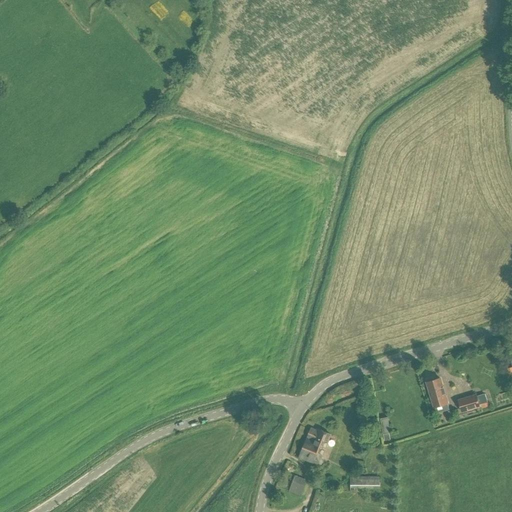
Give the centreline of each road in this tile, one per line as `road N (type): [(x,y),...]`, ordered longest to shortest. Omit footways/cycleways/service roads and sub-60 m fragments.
road 1 (tertiary): [(302,407),(254,404),(188,424),(136,447),(41,511)]
road 2 (tertiary): [(511,320),(363,368),(321,387),(302,407)]
